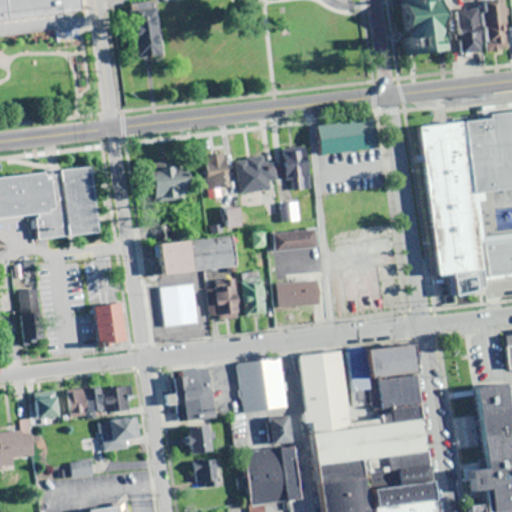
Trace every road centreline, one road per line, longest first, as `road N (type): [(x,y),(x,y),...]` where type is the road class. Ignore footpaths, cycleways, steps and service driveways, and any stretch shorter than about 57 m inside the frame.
road 1 (residential): [(377,0),(449,511)]
road 2 (residential): [(164,511),(98,0)]
road 3 (residential): [(511,313),(0,375)]
road 4 (primary): [(0,141),(511,80)]
road 5 (residential): [(312,511),(287,342)]
